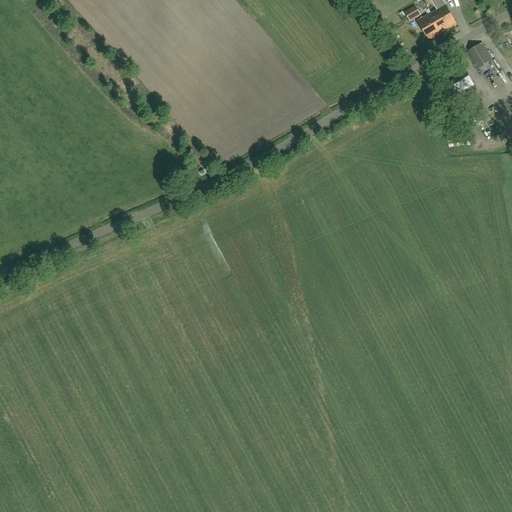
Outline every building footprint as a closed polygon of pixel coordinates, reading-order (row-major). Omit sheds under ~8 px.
[(431,0),(437,10),(417,22),(429,41),(456,24),(441,0),(431,0)] [(410,22),(420,15),(415,7),(405,13),(410,22)] [(466,54),(477,71),(493,61),(482,44),(466,54)] [(473,85),(466,73),(442,88),(450,100),(473,85)] [(461,102),(472,119),(479,115),(485,111),(474,94),(461,102)]
